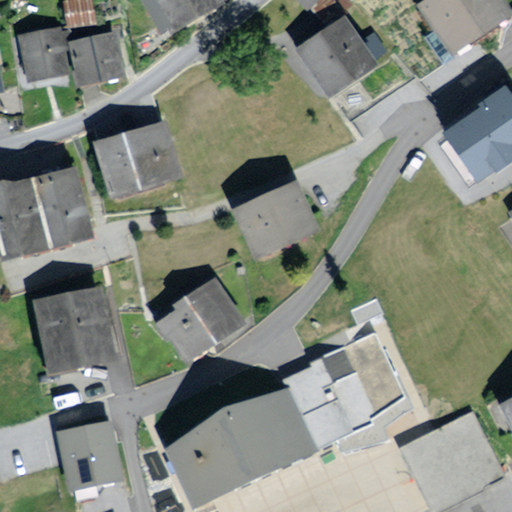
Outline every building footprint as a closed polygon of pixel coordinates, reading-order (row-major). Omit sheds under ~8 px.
[(89,0),(86,0),(67,2),(70,26),(92,23),(89,0)] [(215,0),(147,0),(164,30),(216,1),(215,0)] [(279,0),(294,19),(318,0),(279,0)] [(481,0),(422,0),(406,9),(431,57),(494,23),(481,0)] [(350,18),(297,50),(326,100),(380,69),(350,18)] [(71,29),(18,39),(26,80),(79,69),(75,47),(71,29)] [(118,39),(75,47),(79,69),(82,85),(126,77),(118,39)] [(511,90),(443,132),(474,182),(511,159),(511,90)] [(170,117),(93,142),(110,196),(187,172),(170,117)] [(74,167),(0,184),(0,259),(91,238),(74,167)] [(232,217),(256,266),(322,233),(298,184),(232,217)] [(217,282),(157,325),(182,360),(242,317),(217,282)] [(99,288),(28,303),(44,374),(114,358),(99,288)] [(409,411),(371,340),(270,381),(278,399),(305,456),(332,445),(337,460),(385,451),(384,432),(409,411)] [(511,397),(487,409),(510,461),(511,459),(511,397)] [(278,399),(169,450),(192,509),(305,456),(278,399)] [(476,412),(400,447),(429,511),(451,511),(510,485),(476,412)] [(111,422),(53,435),(67,494),(124,482),(111,422)]
